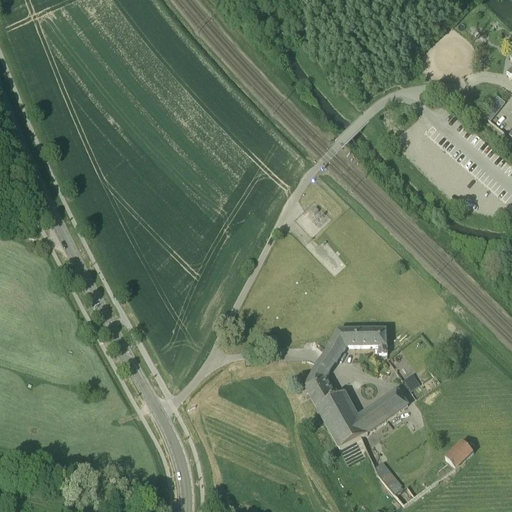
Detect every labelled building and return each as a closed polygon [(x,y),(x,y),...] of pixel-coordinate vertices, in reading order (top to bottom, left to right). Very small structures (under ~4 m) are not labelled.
[(498,98),(491,108),(499,114),(506,104),(498,98)] [(490,124),(490,123),(497,114),(493,111),(486,120),(490,124)] [(338,333),(321,361),(322,362),(333,368),(334,369),(335,368),(347,351),(378,351),(378,357),(386,357),(386,333),(338,333)] [(321,361),(305,388),(340,451),(362,440),(370,435),(409,408),(398,390),(359,417),(345,395),(338,399),(327,379),(334,369),(333,368),(322,362),(321,361)] [(456,472),(474,455),(462,443),(445,460),(456,472)] [(381,464),(374,470),(378,479),(394,499),(404,491),(381,464)]
